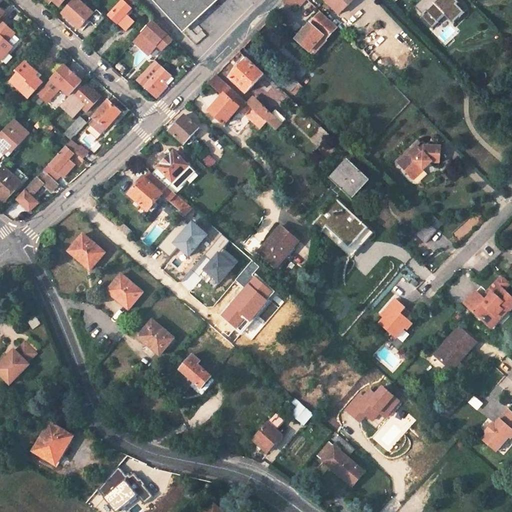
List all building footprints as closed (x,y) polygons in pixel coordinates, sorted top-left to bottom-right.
[(93,12),(79,0),(76,0),(64,13),(79,27),(93,12)] [(122,0),(110,14),(125,29),(134,20),(126,13),(131,8),(129,6),(135,0),(122,0)] [(154,0),(181,28),(210,0),(154,0)] [(295,2),(300,7),(305,0),(304,0),(285,0),(283,3),(290,8),(295,2)] [(322,0),(337,16),(353,0),(322,0)] [(420,0),(413,7),(420,14),(418,16),(430,29),(443,16),(452,24),(463,13),(455,5),(457,3),(454,0),(420,0)] [(335,29),(320,13),(295,38),(312,55),(325,42),(323,41),(335,29)] [(147,23),(153,17),(151,15),(144,21),(147,23)] [(148,53),(159,40),(165,46),(172,40),(160,28),(161,26),(154,18),(134,40),(148,53)] [(0,60),(12,46),(5,41),(13,32),(0,20),(0,60)] [(231,77),(246,92),(263,74),(245,57),(239,63),(240,65),(235,70),(237,71),(231,77)] [(166,82),(172,76),(156,60),(138,78),(157,96),(168,85),(166,82)] [(38,93),(46,100),(56,89),(53,86),(56,82),(66,91),(78,77),(66,65),(54,78),(53,77),(38,93)] [(36,76),(30,81),(20,72),(11,81),(29,96),(42,82),(36,76)] [(247,114),(247,113),(253,107),(217,73),(208,81),(222,95),(209,109),(225,122),(239,107),(247,114)] [(296,87),(286,77),(281,82),(291,92),(296,87)] [(268,82),(276,89),(278,87),(271,80),(268,82)] [(74,116),(84,104),(89,108),(98,98),(90,91),(93,88),(87,83),(85,86),(81,83),(60,105),(74,116)] [(102,94),(94,87),(93,88),(90,91),(98,98),(102,94)] [(298,106),(288,96),(284,100),(294,110),(298,106)] [(110,101),(109,101),(90,121),(102,133),(120,112),(114,106),(116,102),(113,98),(110,101)] [(260,113),(268,120),(277,129),(287,119),(276,109),(272,113),(255,98),(253,98),(249,102),(260,113)] [(253,107),(247,113),(254,120),(260,113),(253,107)] [(254,120),(262,126),(268,120),(260,113),(254,120)] [(184,114),(169,130),(185,143),(190,138),(197,145),(208,133),(201,126),(199,128),(184,114)] [(71,139),(72,137),(86,122),(80,116),(65,134),(71,139)] [(0,148),(5,153),(10,147),(13,150),(30,133),(15,119),(0,135),(0,148)] [(43,137),(50,128),(46,125),(39,133),(43,137)] [(318,125),(309,135),(320,144),(329,134),(318,125)] [(71,139),(67,143),(77,152),(82,146),(72,137),(71,139)] [(82,146),(77,152),(84,158),(90,152),(83,145),(82,146)] [(420,150),(416,146),(398,164),(410,176),(420,167),(423,170),(431,162),(439,163),(440,147),(423,146),(420,150)] [(64,180),(75,168),(68,161),(74,155),(66,147),(50,164),(49,163),(43,169),(44,170),(57,182),(61,177),(64,180)] [(193,169),(175,150),(151,173),(173,192),(187,179),(184,176),(193,169)] [(348,159),(330,178),(350,196),(368,178),(348,159)] [(0,196),(4,199),(21,181),(5,167),(0,172),(0,196)] [(423,170),(420,167),(410,176),(413,180),(423,170)] [(57,182),(44,170),(27,189),(33,195),(42,184),(50,191),(53,191),(60,185),(57,182)] [(173,192),(151,173),(149,171),(129,194),(148,210),(161,194),(185,214),(191,206),(173,192)] [(33,195),(27,189),(18,199),(31,210),(40,201),(33,195)] [(335,196),(311,222),(321,231),(322,230),(349,255),(372,230),(335,196)] [(432,217),(428,221),(438,230),(442,226),(432,217)] [(189,225),(181,218),(157,246),(169,256),(178,246),(189,255),(207,234),(192,221),(189,225)] [(438,230),(429,222),(417,235),(426,243),(438,230)] [(121,223),(118,227),(127,235),(130,231),(121,223)] [(287,254),(299,241),(281,225),(259,250),(274,264),(285,252),(287,254)] [(231,241),(223,234),(206,254),(213,260),(206,269),(208,270),(206,273),(204,271),(200,276),(215,289),(239,261),(224,248),(231,241)] [(84,235),(70,250),(77,256),(76,257),(91,270),(106,253),(84,235)] [(121,273),(106,291),(121,303),(123,301),(129,307),(143,292),(121,273)] [(273,292),(254,278),(221,315),(236,329),(245,318),(250,322),(273,292)] [(503,278),(496,285),(487,294),(491,297),(486,302),(477,293),(465,305),(475,315),(477,313),(483,318),(483,323),(491,331),(496,325),(498,319),(504,313),(508,313),(510,313),(511,310),(511,301),(503,293),(511,285),(503,278)] [(388,312),(383,317),(379,321),(394,335),(403,325),(406,327),(411,321),(406,317),(401,312),(402,312),(406,307),(394,297),(385,309),(388,312)] [(401,312),(406,317),(407,316),(411,312),(406,307),(402,312),(401,312)] [(477,313),(475,315),(483,323),(483,318),(477,313)] [(496,325),(508,313),(504,313),(498,319),(496,325)] [(146,340),(144,342),(159,354),(174,338),(152,320),(139,335),(146,340)] [(479,339),(461,324),(436,353),(451,365),(464,349),(468,352),(479,339)] [(397,337),(406,327),(403,325),(394,335),(397,337)] [(209,334),(222,346),(227,340),(214,328),(209,334)] [(13,349),(0,362),(0,375),(9,384),(29,364),(27,362),(36,353),(24,341),(15,351),(13,349)] [(464,349),(451,365),(454,368),(468,352),(464,349)] [(212,374),(191,356),(181,368),(202,387),(212,374)] [(382,385),(375,392),(370,387),(363,395),(359,392),(344,409),(360,423),(366,417),(372,422),(380,413),(386,418),(401,401),(382,385)] [(297,420),(308,407),(301,402),(291,414),(297,420)] [(315,414),(308,407),(297,420),(305,426),(315,414)] [(511,413),(509,410),(503,416),(498,421),(496,419),(491,424),(494,426),(490,431),(485,437),(500,449),(511,434),(511,413)] [(276,415),(269,424),(276,429),(283,421),(276,415)] [(268,422),(253,439),(269,453),(284,436),(276,429),(269,424),(268,422)] [(51,423),(34,450),(54,462),(71,435),(51,423)] [(330,438),(350,455),(356,449),(336,432),(330,438)] [(317,454),(325,460),(339,473),(337,475),(345,483),(352,486),(365,471),(329,441),(317,454)] [(138,492),(125,477),(104,495),(117,510),(138,492)] [(223,511),(214,503),(205,511),(223,511)]
